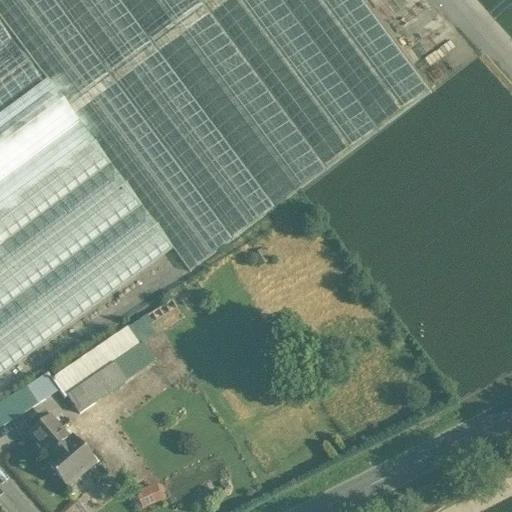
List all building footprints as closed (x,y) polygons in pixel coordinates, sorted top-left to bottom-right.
[(0,0),(0,19),(46,81),(172,250),(189,272),(429,93),(360,0),(0,0)] [(43,84),(0,25),(0,377),(172,250),(46,81),(43,84)] [(365,182),(179,298),(199,329),(384,213),(365,182)] [(178,297),(126,329),(138,348),(143,345),(183,318),(180,314),(186,310),(178,297)] [(52,380),(51,380),(59,391),(64,399),(67,397),(79,414),(155,363),(143,345),(138,348),(126,329),(52,380)] [(48,374),(21,391),(32,409),(59,391),(51,380),(52,380),(48,374)] [(21,391),(0,404),(0,428),(32,409),(21,391)] [(69,439),(50,417),(28,436),(47,458),(43,461),(67,489),(96,464),(72,437),(69,439)] [(143,509),(165,499),(158,483),(135,493),(143,509)]
